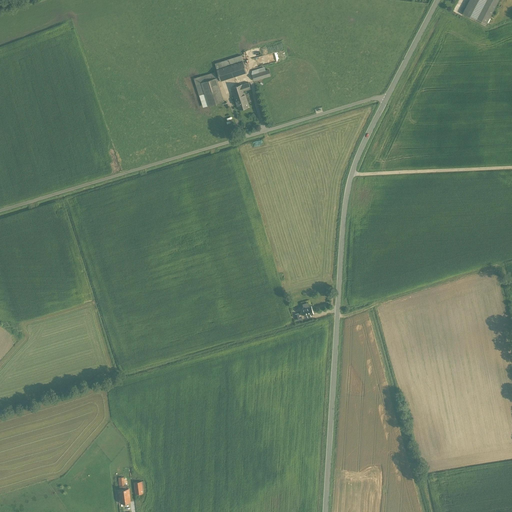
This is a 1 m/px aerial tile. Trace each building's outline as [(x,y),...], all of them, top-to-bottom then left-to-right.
[(469,0),(462,13),(485,25),(497,0),(469,0)] [(241,55),(215,64),(217,69),(243,61),(241,55)] [(243,61),(217,69),(218,75),(220,80),(246,72),(243,61)] [(276,67),(252,74),(254,80),(278,73),(276,67)] [(216,78),(201,82),(208,106),(223,101),(217,81),(216,78)] [(248,82),(231,88),(238,110),(249,106),(247,102),(251,101),(248,93),(245,94),(244,91),(250,88),(248,82)] [(311,305),(302,308),(304,316),(307,315),(308,317),(311,316),(310,314),(313,313),(311,305)] [(141,481),(134,482),(136,493),(143,493),(141,481)] [(129,488),(119,489),(121,503),(130,502),(129,488)]
